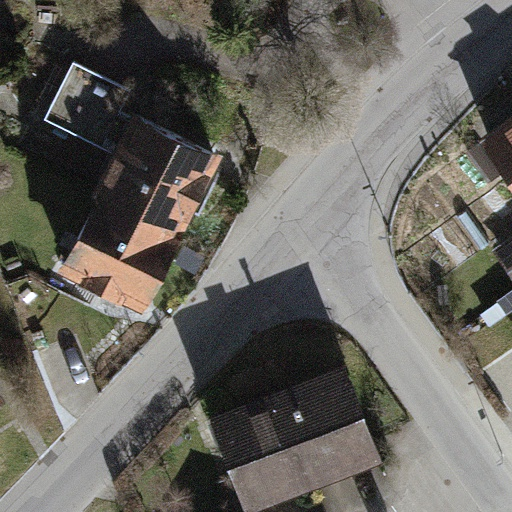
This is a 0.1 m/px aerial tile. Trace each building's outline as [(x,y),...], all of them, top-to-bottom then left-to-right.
[(76,60),(49,116),(118,149),(134,116),(121,110),(132,86),(76,60)] [(118,149),(98,193),(184,234),(222,153),(137,112),(134,116),(118,149)] [(511,113),(479,138),(511,183),(511,113)] [(98,193),(64,268),(145,310),(184,234),(98,193)] [(511,234),(490,251),(511,280),(511,234)] [(367,363),(227,414),(261,509),(401,459),(367,363)]
